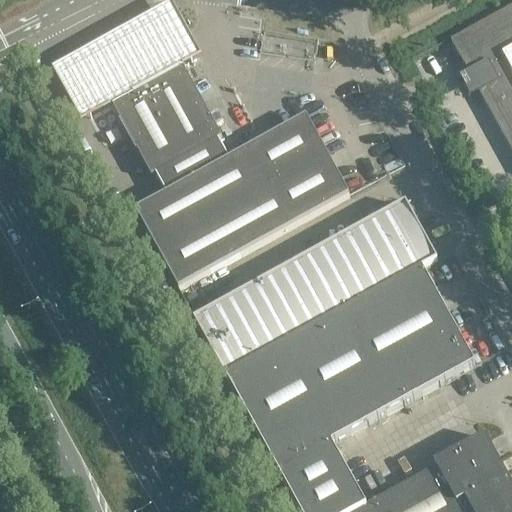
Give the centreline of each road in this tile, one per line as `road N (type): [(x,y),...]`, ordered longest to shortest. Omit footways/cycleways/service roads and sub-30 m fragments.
road 1 (secondary): [(184,511),(0,181)]
road 2 (unknown): [(336,88),(373,196),(206,293)]
road 3 (unclassified): [(391,106),(511,324)]
road 4 (secondary): [(0,340),(93,511)]
road 5 (residential): [(391,106),(442,82),(489,170)]
road 6 (unclassified): [(0,70),(121,0)]
